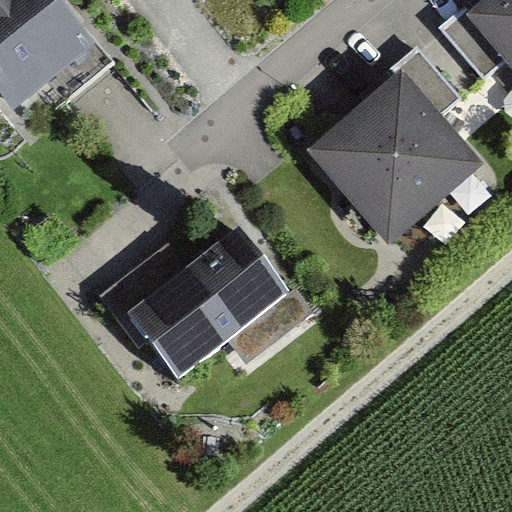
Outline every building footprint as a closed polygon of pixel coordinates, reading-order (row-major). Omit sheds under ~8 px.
[(94,49),(55,0),(0,0),(0,99),(12,114),(94,49)] [(511,0),(497,0),(472,22),(508,64),(511,69),(511,0)] [(487,82),(508,64),(472,22),(451,40),(487,82)] [(406,77),(442,120),(462,103),(426,60),(406,77)] [(310,157),(391,254),(487,174),(442,120),(406,77),(310,157)] [(131,318),(180,386),(232,348),(248,371),(318,321),(300,297),(291,304),(242,237),(131,318)]
